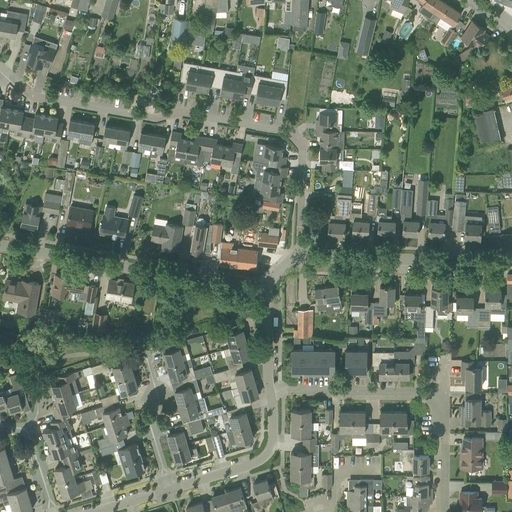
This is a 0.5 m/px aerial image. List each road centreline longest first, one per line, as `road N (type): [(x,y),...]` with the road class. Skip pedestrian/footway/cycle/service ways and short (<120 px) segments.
road 1 (residential): [(299,255),(302,150),(287,131),(33,97),(0,65)]
road 2 (residential): [(267,292),(0,245)]
road 3 (residential): [(511,262),(299,255)]
road 4 (residential): [(444,401),(270,390)]
road 5 (residential): [(169,490),(268,453),(270,390)]
road 6 (residential): [(169,490),(149,422),(158,399),(145,352)]
